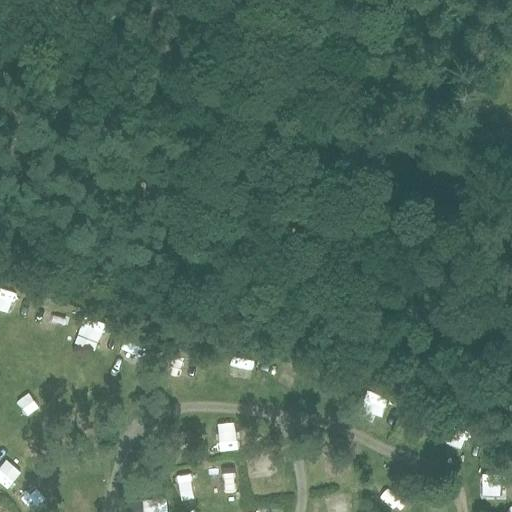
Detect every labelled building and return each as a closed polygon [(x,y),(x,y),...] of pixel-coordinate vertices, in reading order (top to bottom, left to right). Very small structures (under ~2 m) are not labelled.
[(12,288),(12,303),(26,303),(26,288),(12,288)] [(113,331),(114,317),(97,316),(96,330),(113,331)] [(374,403),(391,410),(398,394),(381,386),(374,403)] [(20,435),(3,459),(17,469),(34,445),(20,435)] [(45,501),(66,479),(55,468),(33,489),(45,501)] [(199,497),(222,490),(215,469),(192,476),(199,497)] [(22,511),(13,503),(3,511),(22,511)]
